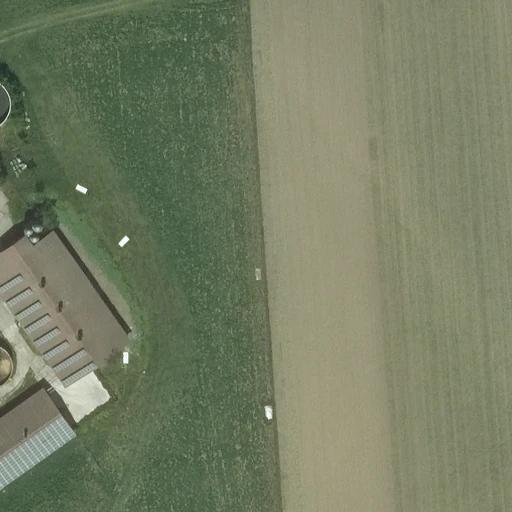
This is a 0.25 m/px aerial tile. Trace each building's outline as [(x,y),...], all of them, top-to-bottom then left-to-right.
[(0,122),(0,123),(5,118),(8,111),(10,105),(9,98),(7,91),(3,86),(0,83),(0,122)] [(127,340),(51,232),(33,245),(25,234),(0,251),(0,289),(61,376),(66,383),(127,340)] [(1,346),(0,346),(0,384),(1,384),(4,381),(7,379),(9,376),(10,373),(11,370),(11,368),(12,365),(11,362),(11,360),(10,357),(9,355),(8,353),(6,351),(5,349),(3,348),(1,346)] [(61,376),(43,389),(47,396),(66,383),(61,376)] [(43,389),(0,419),(0,483),(74,432),(47,396),(43,389)]
